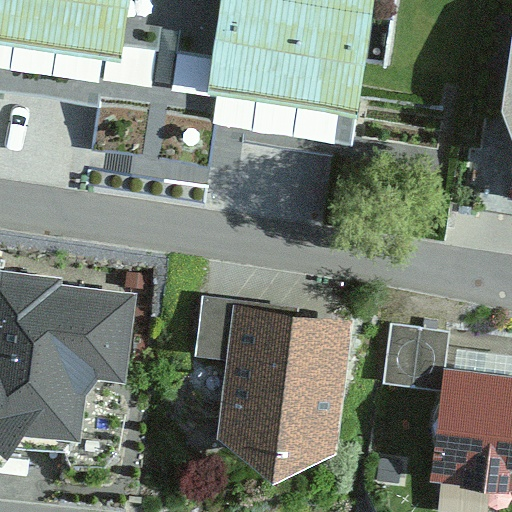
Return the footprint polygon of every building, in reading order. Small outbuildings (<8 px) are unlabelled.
[(0,0),(0,41),(124,60),(133,0),(0,0)] [(374,0),(222,0),(210,89),(360,108),(374,0)] [(511,27),(501,103),(511,126),(511,27)] [(0,264),(1,257),(0,256),(0,441),(9,448),(25,428),(77,436),(83,394),(97,375),(126,379),(137,292),(61,282),(62,275),(0,266),(0,264)] [(231,360),(238,304),(204,299),(196,355),(231,360)] [(354,319),(238,304),(231,360),(221,433),(273,472),(336,451),(354,319)] [(444,389),(446,366),(451,331),(391,324),(384,382),(444,389)] [(511,372),(446,366),(444,389),(435,478),(511,485),(511,372)]
